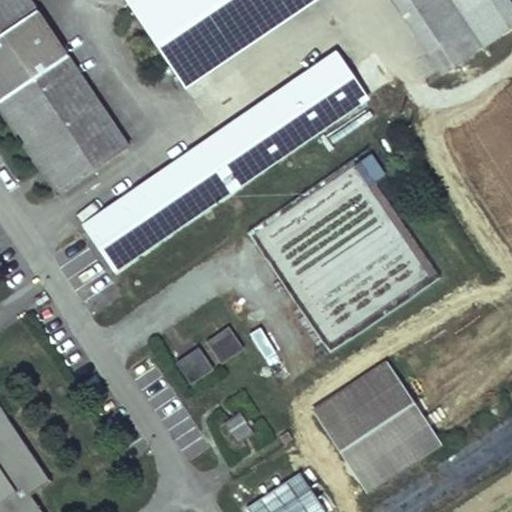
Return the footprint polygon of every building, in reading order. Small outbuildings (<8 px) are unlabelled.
[(0,0),(0,103),(61,193),(130,147),(30,0),(0,0)] [(125,0),(159,45),(188,86),(314,0),(125,0)] [(450,0),(393,0),(442,73),(482,47),(450,0)] [(511,0),(450,0),(482,47),(511,26),(511,0)] [(339,53),(278,94),(308,139),(369,97),(339,53)] [(278,94),(85,227),(115,271),(308,139),(278,94)] [(370,151),(354,162),(368,184),(386,173),(370,151)] [(265,357),(276,351),(261,325),(249,331),(265,357)] [(227,329),(207,342),(222,364),(241,350),(227,329)] [(198,348),(177,362),(193,383),(213,370),(198,348)] [(393,356),(318,402),(373,488),(450,438),(393,356)] [(0,511),(43,511),(32,494),(52,480),(0,404),(0,511)] [(241,412),(224,423),(238,445),(256,434),(241,412)] [(511,511),(511,465),(452,511),(511,511)] [(299,470),(248,506),(252,511),(324,511),(326,511),(299,470)]
